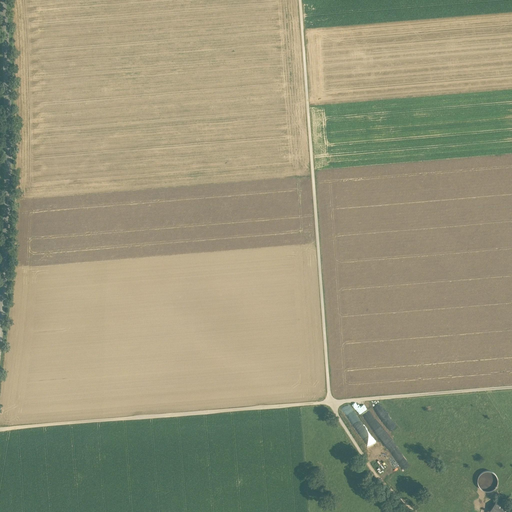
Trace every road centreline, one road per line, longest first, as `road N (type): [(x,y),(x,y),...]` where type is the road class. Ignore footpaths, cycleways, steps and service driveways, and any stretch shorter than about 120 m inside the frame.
road 1 (track): [(414,511),(382,485),(329,391),(303,0)]
road 2 (track): [(511,387),(0,429)]
road 3 (secondary): [(0,323),(8,167),(3,0)]
